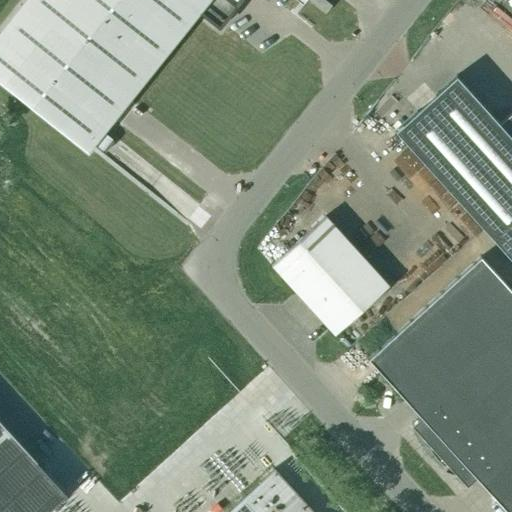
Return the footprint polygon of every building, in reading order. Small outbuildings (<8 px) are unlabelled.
[(303,0),(26,0),(0,33),(0,83),(89,154),(200,14),(220,29),(243,0),(300,0),(302,2),(303,0)] [(332,7),(322,0),(311,0),(309,2),(325,15),(332,7)] [(456,76),(395,131),(511,260),(511,258),(511,113),(500,124),(456,76)] [(326,217),(272,266),(336,336),(390,287),(326,217)] [(507,511),(511,511),(511,292),(481,258),(369,360),(422,418),(412,427),(467,487),(477,479),(507,511)] [(0,511),(47,511),(67,495),(0,422),(0,511)] [(314,511),(275,469),(228,511),(314,511)]
